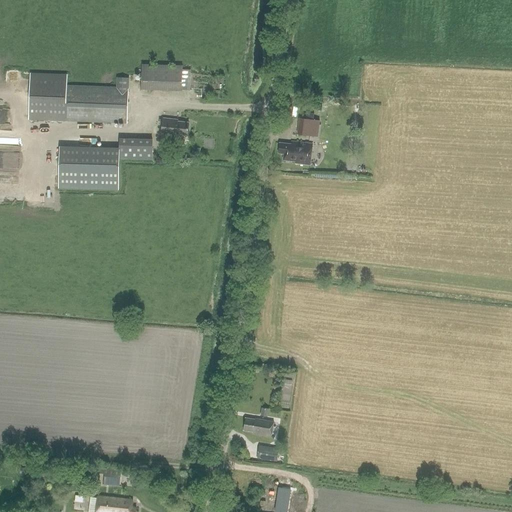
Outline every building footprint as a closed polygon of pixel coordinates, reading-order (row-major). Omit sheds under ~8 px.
[(182,91),(183,66),(142,64),(142,90),(182,91)] [(29,120),(127,124),(129,78),(117,78),(117,87),(67,85),(67,74),(30,73),(29,120)] [(188,136),(189,123),(178,122),(178,120),(163,119),(162,135),(179,137),(179,135),(188,136)] [(318,130),(319,121),(299,119),(297,135),(312,136),(312,130),(318,130)] [(152,160),(153,140),(120,139),(119,149),(119,159),(120,159),(152,160)] [(284,160),(288,161),(296,162),(295,164),(310,166),(312,144),(291,142),(291,145),(279,143),(278,153),(284,154),(284,160)] [(120,159),(119,159),(119,149),(60,147),(59,187),(119,189),(120,159)] [(181,150),(167,149),(167,158),(181,158),(181,150)] [(276,427),(273,426),(274,422),(255,419),(255,420),(246,419),(244,431),(253,432),(252,434),(271,437),(272,431),(275,431),(276,427)] [(277,461),(279,450),(259,446),(257,458),(277,461)] [(104,485),(120,486),(122,469),(78,465),(78,472),(84,472),(84,470),(91,471),(91,475),(96,475),(97,473),(105,474),(104,485)] [(88,511),(136,511),(137,508),(132,507),(133,501),(99,497),(98,498),(90,497),(88,511)]
